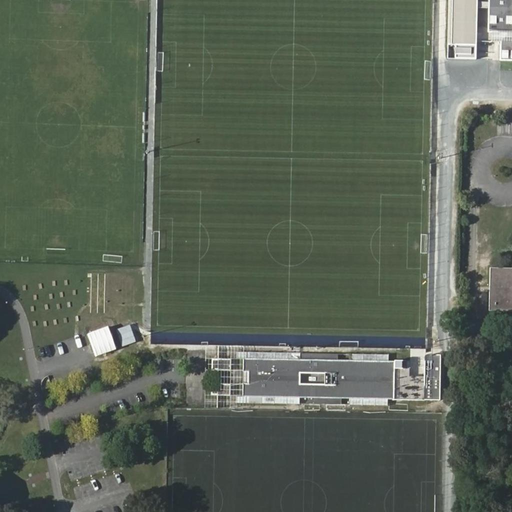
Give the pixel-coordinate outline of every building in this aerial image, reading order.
[(491,32),(511,32),(511,0),(487,0),(486,32),(491,32)] [(511,32),(491,32),(490,42),(500,42),(511,42),(511,32)] [(511,42),(500,42),(499,59),(511,59),(511,42)] [(511,64),(502,64),(501,79),(511,79),(511,64)] [(511,268),(491,267),(489,311),(511,311),(511,268)] [(193,314),(210,315),(211,275),(194,274),(193,314)] [(209,341),(209,316),(185,315),(185,341),(209,341)] [(395,359),(243,357),(242,396),(394,398),(395,359)]
